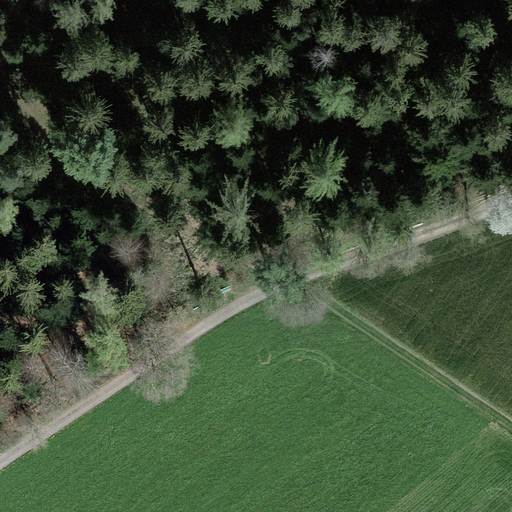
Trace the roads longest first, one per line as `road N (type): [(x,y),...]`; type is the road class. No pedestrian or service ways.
road 1 (track): [(0,454),(278,279),(511,190)]
road 2 (track): [(278,279),(511,429)]
road 3 (track): [(0,314),(186,332)]
